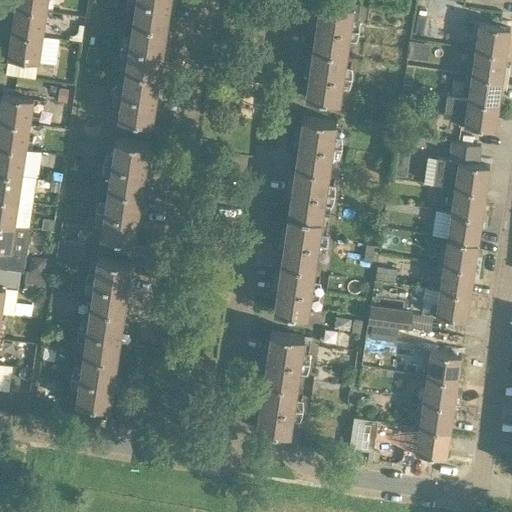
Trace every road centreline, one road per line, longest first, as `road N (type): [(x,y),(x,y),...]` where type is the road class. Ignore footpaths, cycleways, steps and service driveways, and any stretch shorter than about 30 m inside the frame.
road 1 (residential): [(479,492),(220,452)]
road 2 (residential): [(174,240),(204,0)]
road 3 (residential): [(220,452),(0,421)]
road 4 (residential): [(479,492),(511,282)]
road 5 (residential): [(220,452),(243,298)]
road 6 (residential): [(243,298),(263,172)]
